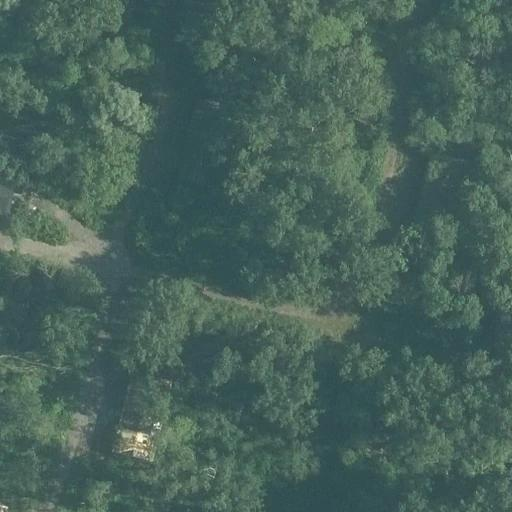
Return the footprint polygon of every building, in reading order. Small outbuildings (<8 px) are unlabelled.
[(368,42),(370,33),(346,27),(342,47),(365,53),(368,42)] [(177,183),(216,192),(236,113),(197,103),(194,114),(189,134),(184,154),(180,173),(177,183)] [(82,133),(63,157),(84,174),(87,170),(83,166),(95,150),(100,154),(103,150),(82,133)] [(411,240),(450,249),(469,170),(430,161),(427,171),(422,192),(418,212),(413,231),(411,240)] [(23,178),(20,188),(33,192),(36,182),(23,178)] [(0,221),(5,223),(14,184),(0,180),(0,221)] [(498,219),(492,217),(494,210),(481,208),(477,226),(490,229),(491,222),(497,223),(498,219)] [(112,456),(151,465),(169,385),(130,376),(128,387),(123,407),(119,427),(114,446),(112,456)] [(345,511),(386,511),(403,442),(364,433),(362,443),(357,464),(352,484),(348,503),(345,511)]
